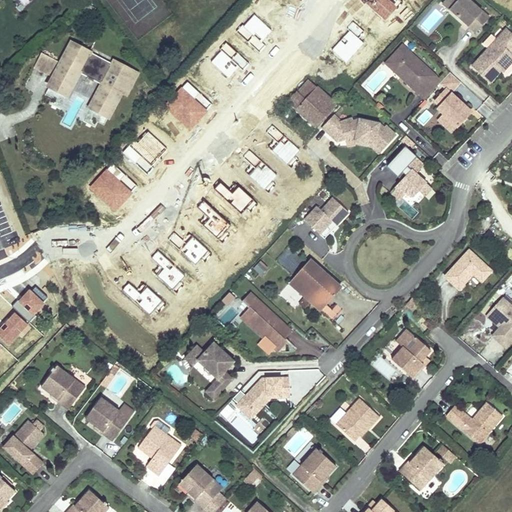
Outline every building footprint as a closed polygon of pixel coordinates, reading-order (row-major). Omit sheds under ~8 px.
[(452,0),(444,0),(441,4),(448,10),(455,2),(452,0)] [(467,0),(452,0),(455,2),(448,10),(475,34),(489,18),(467,0)] [(87,4),(83,11),(91,15),(95,9),(87,4)] [(511,34),(507,29),(472,67),(490,83),(501,71),(504,68),(502,66),(505,63),(509,65),(511,62),(511,54),(511,52),(511,34)] [(74,44),(71,43),(61,62),(68,66),(71,59),(67,57),(74,44)] [(136,73),(114,61),(113,64),(74,44),(67,57),(71,59),(68,66),(61,62),(61,63),(60,65),(53,77),(71,87),(79,73),(87,77),(87,78),(93,82),(93,80),(102,85),(95,99),(112,108),(120,93),(125,96),(136,73)] [(442,82),(401,44),(385,61),(400,74),(401,73),(407,78),(404,81),(425,101),(440,84),(442,82)] [(61,63),(42,53),(34,67),(53,77),(60,65),(61,63)] [(385,61),(384,63),(404,81),(407,78),(401,73),(400,74),(385,61)] [(511,70),(511,62),(509,65),(505,63),(502,66),(504,68),(501,71),(506,77),(511,70)] [(462,84),(450,73),(442,82),(440,84),(446,90),(452,95),(462,84)] [(67,96),(71,87),(53,77),(49,86),(67,96)] [(308,80),(297,92),(305,99),(316,87),(312,84),(308,80)] [(305,119),(326,96),(316,87),(305,99),(297,92),(287,103),(305,119)] [(452,95),(446,90),(435,102),(440,107),(438,110),(443,115),(457,128),(471,113),(452,95)] [(305,119),(315,128),(336,105),(326,96),(305,119)] [(112,108),(95,99),(90,108),(108,117),(112,108)] [(333,115),(322,127),(337,141),(346,140),(355,139),(375,140),(376,142),(373,145),(380,152),(395,136),(386,128),(384,130),(378,124),(359,123),(352,124),(351,121),(341,122),(333,115)] [(457,128),(443,115),(437,121),(451,134),(457,128)] [(375,140),(355,139),(346,140),(347,148),(369,145),(378,154),(380,152),(373,145),(376,142),(375,140)] [(405,148),(388,166),(400,176),(402,173),(406,177),(395,188),(405,196),(406,194),(410,198),(414,197),(419,192),(426,184),(416,174),(424,166),(405,148)] [(432,189),(426,184),(419,192),(425,197),(432,189)] [(395,188),(390,193),(400,202),(405,196),(395,188)] [(317,204),(305,218),(320,232),(327,224),(327,220),(330,217),(337,223),(349,210),(333,196),(322,208),(317,204)] [(327,224),(320,232),(324,236),(337,223),(330,217),(327,220),(327,224)] [(493,272),(470,250),(445,277),(460,290),(474,275),(482,283),(493,272)] [(261,260),(252,267),(259,275),(267,267),(261,260)] [(341,288),(309,260),(294,277),(308,289),(310,286),(315,291),(313,294),(326,305),(341,288)] [(0,301),(16,326),(30,316),(26,309),(37,301),(16,269),(0,279),(0,301)] [(294,277),(289,283),(321,311),(326,305),(313,294),(315,291),(310,286),(308,289),(294,277)] [(227,306),(235,296),(227,291),(220,300),(227,306)] [(291,329),(251,291),(243,300),(250,306),(255,311),(248,319),(278,347),(285,339),(283,337),(291,329)] [(415,308),(419,304),(412,298),(411,299),(406,304),(410,308),(415,308)] [(511,305),(503,298),(489,313),(503,325),(500,328),(493,336),(506,347),(511,340),(511,305)] [(250,306),(243,314),(248,319),(255,311),(250,306)] [(503,325),(489,313),(486,316),(500,328),(503,325)] [(412,333),(407,329),(396,342),(400,346),(412,333)] [(432,351),(412,333),(400,346),(403,348),(392,360),(412,379),(424,365),(421,363),(426,357),(432,351)] [(494,340),(480,360),(497,371),(503,361),(498,358),(505,347),(494,340)] [(205,353),(197,346),(185,359),(193,367),(198,361),(218,380),(225,388),(233,380),(225,372),(234,362),(214,343),(205,353)] [(119,368),(115,364),(108,373),(113,377),(119,368)] [(68,410),(85,387),(57,366),(55,369),(54,368),(51,371),(53,372),(41,387),(52,395),(59,400),(58,402),(68,410)] [(355,375),(350,369),(344,375),(350,381),(355,375)] [(262,378),(242,400),(254,412),(269,396),(271,398),(290,397),(289,377),(262,378)] [(218,380),(206,393),(214,400),(225,388),(218,380)] [(242,400),(237,406),(251,419),(271,398),(269,396),(254,412),(242,400)] [(112,442),(129,418),(101,397),(85,419),(95,426),(103,432),(101,434),(112,442)] [(354,442),(359,437),(359,436),(368,427),(370,428),(380,418),(359,399),(335,426),(354,442)] [(505,417),(487,402),(473,419),(456,405),(446,416),(480,446),(505,417)] [(29,420),(4,447),(34,474),(43,463),(30,451),(45,435),(40,431),(44,427),(37,420),(33,424),(29,420)] [(168,434),(155,424),(151,429),(164,439),(168,434)] [(370,428),(368,427),(359,436),(359,437),(361,438),(370,428)] [(164,439),(151,429),(137,448),(151,459),(146,466),(159,476),(183,445),(168,434),(164,439)] [(203,434),(197,429),(191,438),(197,442),(203,434)] [(444,445),(438,452),(447,460),(453,453),(444,445)] [(444,464),(424,446),(416,455),(409,463),(407,462),(398,471),(420,490),(444,464)] [(337,470),(315,451),(292,476),(312,494),(320,485),(326,478),(328,480),(337,470)] [(453,453),(447,460),(450,463),(456,456),(453,453)] [(416,455),(414,454),(407,462),(409,463),(416,455)] [(223,488),(197,464),(179,484),(188,493),(200,503),(198,505),(203,510),(218,493),(223,488)] [(260,474),(254,469),(243,481),(248,487),(260,474)] [(0,511),(2,509),(1,508),(7,501),(15,492),(10,487),(13,484),(3,476),(1,478),(0,477),(0,511)] [(107,511),(110,509),(89,491),(81,500),(74,508),(72,506),(66,511),(107,511)] [(200,503),(188,493),(186,495),(198,505),(200,503)] [(218,493),(203,510),(205,511),(214,511),(226,500),(218,493)] [(81,500),(79,499),(72,506),(74,508),(81,500)] [(395,511),(382,499),(375,506),(371,511),(368,509),(365,511),(395,511)] [(268,511),(257,502),(248,511),(268,511)] [(375,506),(371,502),(361,511),(365,511),(368,509),(371,511),(375,506)]
